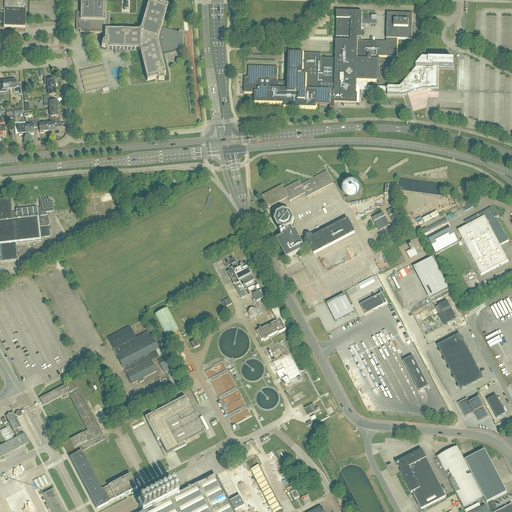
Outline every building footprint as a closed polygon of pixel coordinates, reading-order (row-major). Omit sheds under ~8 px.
[(0,0),(0,23),(4,24),(4,28),(26,28),(26,0),(0,0)] [(58,22),(58,0),(29,0),(29,21),(58,22)] [(139,32),(109,31),(109,13),(106,13),(106,0),(102,0),(80,0),(81,14),(77,14),(76,31),(80,31),(80,33),(96,34),(105,34),(105,39),(105,42),(103,42),(101,48),(106,49),(106,50),(116,51),(117,54),(123,52),(123,51),(138,51),(138,52),(138,53),(140,52),(147,82),(155,80),(158,79),(158,80),(158,81),(164,81),(164,76),(165,75),(160,55),(161,55),(164,54),(178,51),(179,53),(183,52),(183,33),(179,32),(179,34),(165,30),(161,29),(167,7),(157,4),(157,3),(153,0),(151,0),(150,4),(148,4),(141,31),(139,30),(139,32)] [(372,57),(397,58),(398,40),(412,40),(413,22),(413,18),(413,15),(387,14),(386,36),(386,39),(388,39),(388,43),(360,42),(360,41),(360,39),(365,39),(365,35),(362,35),(362,21),(377,21),(377,17),(362,17),(362,13),(337,12),(336,37),(336,41),(335,59),(321,59),(321,55),(303,55),(289,54),(288,72),(288,83),(277,83),(278,68),(249,67),(248,79),(245,79),(244,93),(255,94),(255,97),(255,104),(284,105),(284,108),(316,109),(316,107),(336,107),(336,101),(341,102),(341,104),(356,105),(356,103),(360,104),(360,91),(387,92),(387,96),(403,96),(423,90),(439,90),(439,70),(454,70),(454,63),(431,62),(430,62),(422,62),(400,88),(390,88),(368,87),(367,87),(367,82),(377,82),(378,82),(379,60),(378,60),(372,60),(372,57)] [(101,64),(78,69),(81,85),(101,81),(102,86),(107,85),(106,81),(101,82),(100,79),(104,78),(101,64)] [(48,89),(55,88),(55,84),(57,84),(56,81),(47,81),(47,78),(44,78),(44,86),(48,85),(48,89)] [(6,90),(10,90),(9,81),(2,82),(2,86),(0,86),(0,93),(3,93),(6,93),(6,90)] [(16,85),(15,81),(9,81),(10,90),(14,90),(14,94),(18,93),(18,96),(21,96),(20,84),(18,84),(18,85),(16,85)] [(44,100),(52,99),(52,96),(58,96),(57,92),(56,92),(55,88),(48,89),(49,96),(43,97),(44,100)] [(50,110),(57,109),(57,106),(59,106),(58,102),(52,102),(52,99),(44,100),(44,103),(49,103),(50,110)] [(59,113),(58,113),(57,109),(50,110),(51,118),(50,118),(50,121),(53,121),(54,124),(60,123),(60,120),(56,121),(55,117),(60,117),(59,113)] [(43,134),(43,132),(47,132),(46,124),(39,125),(38,118),(35,118),(35,120),(36,128),(39,128),(40,134),(43,134)] [(34,134),(33,128),(36,128),(35,120),(29,121),(29,126),(25,126),(26,134),(30,133),(30,135),(34,134)] [(55,132),(54,124),(53,121),(50,121),(50,124),(46,124),(47,132),(51,131),(51,133),(55,132)] [(15,130),(18,130),(19,136),(22,136),(22,134),(26,134),(25,126),(25,123),(14,124),(15,130)] [(308,198),(333,184),(327,172),(305,184),(302,186),(300,182),(285,190),(283,187),(262,198),(268,208),(288,198),(290,201),(305,193),(308,198)] [(50,200),(49,199),(48,201),(47,201),(46,200),(45,201),(44,200),(43,201),(42,201),(41,200),(40,201),(40,209),(38,209),(38,208),(37,207),(16,210),(15,211),(16,213),(12,213),(10,199),(0,200),(0,263),(17,261),(15,245),(41,242),(41,238),(49,238),(50,237),(48,216),(47,215),(46,215),(46,213),(53,212),(54,211),(53,210),(53,209),(54,208),(53,207),(52,207),(53,206),(52,205),(52,204),(53,203),(52,202),(50,202),(50,200)] [(398,216),(394,209),(394,208),(387,212),(390,217),(394,224),(400,221),(400,220),(408,217),(405,212),(398,216)] [(481,276),(504,264),(508,262),(500,246),(509,241),(497,219),(498,216),(495,215),(491,208),(464,222),(467,227),(458,231),(481,276)] [(424,223),(439,216),(437,212),(423,220),(424,223)] [(295,233),(294,231),(292,231),(291,228),(292,228),(292,225),(294,221),(291,215),(284,213),(278,216),(275,222),(276,223),(279,229),(282,230),(282,231),(283,232),(280,234),(282,236),(280,237),(281,240),(278,241),(287,258),(310,246),(314,255),(355,234),(348,220),(313,238),(313,237),(309,236),(307,236),(306,240),(301,243),(295,232),(295,233)] [(379,232),(390,227),(383,214),(373,219),(379,232)] [(458,244),(451,230),(451,229),(450,229),(450,230),(428,241),(428,242),(428,241),(436,256),(435,256),(436,256),(436,255),(458,244),(459,244),(458,244)] [(72,247),(86,240),(84,235),(69,242),(72,247)] [(410,260),(418,256),(413,246),(409,248),(411,251),(407,253),(410,260)] [(415,267),(431,298),(449,289),(433,258),(415,267)] [(236,276),(235,272),(233,269),(227,272),(242,299),(247,297),(244,290),(254,285),(253,282),(255,281),(248,269),(236,276)] [(257,303),(265,299),(261,292),(253,296),(257,303)] [(365,315),(387,304),(381,294),(360,305),(365,315)] [(354,313),(345,295),(326,305),(336,322),(354,313)] [(444,325),(447,324),(456,320),(447,302),(435,308),(444,325)] [(134,308),(136,307),(136,305),(127,309),(128,313),(131,312),(130,311),(132,310),(134,313),(136,312),(134,308)] [(277,322),(262,330),(261,328),(259,330),(260,331),(257,333),(262,342),(264,341),(269,339),(268,338),(278,333),(279,334),(286,330),(283,324),(286,322),(279,308),(272,312),(277,322)] [(166,338),(179,331),(167,309),(155,315),(166,338)] [(135,339),(130,328),(108,339),(132,385),(138,382),(139,384),(144,382),(143,379),(153,374),(148,363),(162,356),(149,332),(135,339)] [(451,351),(465,344),(464,342),(464,339),(462,339),(460,335),(446,342),(451,351)] [(199,347),(196,341),(190,344),(193,350),(199,347)] [(442,356),(451,351),(446,342),(437,347),(440,351),(439,352),(441,354),(442,356)] [(456,360),(469,352),(469,351),(468,348),(467,348),(465,344),(451,351),(456,360)] [(354,353),(360,350),(357,345),(351,348),(354,353)] [(447,364),(456,360),(451,351),(442,356),(444,360),(444,361),(446,363),(447,364)] [(460,368),(474,361),(473,360),(473,357),(472,357),(469,352),(456,360),(460,368)] [(302,376),(290,354),(279,360),(275,362),(274,361),(273,362),(285,386),(290,383),(290,384),(291,383),(292,385),(303,380),(301,377),(302,376)] [(429,387),(413,357),(403,362),(419,392),(429,387)] [(179,386),(165,358),(158,362),(164,375),(166,374),(173,389),(179,386)] [(452,373),(460,368),(456,360),(447,364),(449,369),(448,370),(451,372),(452,373)] [(465,377),(479,370),(478,369),(478,366),(476,366),(474,361),(460,368),(465,377)] [(456,382),(465,377),(460,368),(452,373),(454,378),(453,379),(456,381),(456,382)] [(465,377),(470,386),(484,379),(483,378),(483,374),(481,375),(479,370),(465,377)] [(461,391),(470,386),(465,377),(456,382),(459,386),(458,388),(460,390),(461,391)] [(104,441),(73,380),(63,385),(64,387),(39,400),(41,403),(43,407),(63,397),(64,399),(69,397),(87,431),(62,444),(77,472),(97,510),(108,504),(107,503),(128,492),(129,494),(137,489),(130,475),(101,491),(91,472),(81,453),(104,441)] [(497,419),(506,414),(497,396),(487,401),(497,419)] [(186,399),(185,398),(145,419),(157,442),(159,440),(167,454),(174,450),(175,452),(187,445),(185,442),(204,431),(192,409),(191,409),(190,406),(191,405),(188,398),(186,399)] [(479,398),(469,403),(467,399),(458,404),(465,417),(465,418),(473,413),(475,416),(478,422),(489,416),(479,398)] [(224,416),(227,415),(220,402),(217,403),(224,416)] [(308,416),(317,412),(313,405),(304,409),(308,416)] [(21,417),(21,416),(21,414),(21,413),(20,412),(18,412),(17,413),(17,414),(16,416),(15,416),(13,413),(6,417),(8,422),(17,438),(0,447),(0,458),(29,443),(24,435),(23,433),(19,435),(16,430),(21,428),(16,418),(17,416),(18,417),(19,417),(21,417)] [(0,432),(5,442),(13,438),(7,428),(0,431),(0,432)] [(483,496),(465,461),(458,447),(437,458),(463,507),(483,496)] [(409,457),(434,504),(447,497),(422,450),(420,452),(409,457)] [(486,503),(507,492),(503,484),(502,485),(499,480),(501,479),(500,477),(498,478),(495,473),(497,472),(485,450),(465,461),(483,496),(486,502),(486,503)] [(226,461),(237,456),(235,452),(224,457),(226,461)] [(422,510),(434,504),(409,457),(397,464),(412,494),(413,493),(422,510)] [(258,464),(250,468),(270,511),(279,508),(258,464)] [(144,511),(233,511),(244,506),(239,497),(228,502),(214,475),(197,485),(167,500),(161,490),(139,502),(144,511)] [(64,511),(53,489),(44,494),(42,490),(38,492),(40,497),(43,495),(52,511),(64,511)] [(296,491),(291,493),(295,500),(300,498),(296,491)] [(493,511),(511,511),(511,504),(498,511),(497,511),(496,508),(497,507),(494,502),(494,501),(489,504),(493,511)]
